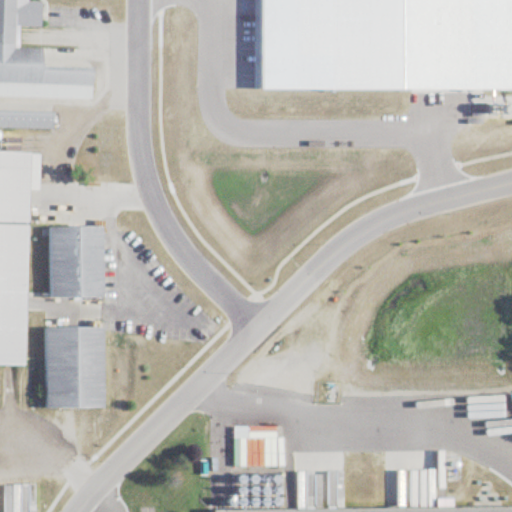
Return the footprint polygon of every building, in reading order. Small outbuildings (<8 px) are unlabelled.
[(0,0),(0,97),(90,100),(91,69),(41,67),(42,49),(14,48),(15,27),(24,28),(25,0),(0,0)] [(0,367),(21,368),(28,154),(0,153),(1,129),(52,131),(52,112),(0,110),(0,367)] [(42,228),(42,300),(102,300),(102,227),(42,228)] [(102,329),(38,329),(38,411),(102,411),(102,329)] [(272,428),(222,428),(222,466),(272,466),(272,428)] [(199,511),(199,505),(511,501),(511,511),(199,511)]
